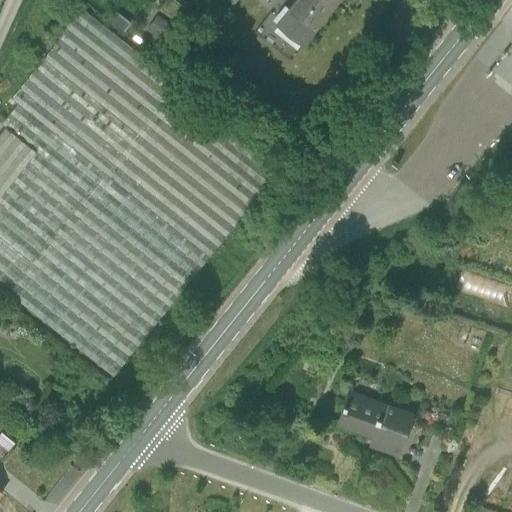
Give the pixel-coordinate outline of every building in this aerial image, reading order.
[(298,0),(290,11),(279,25),(305,45),(339,0),(298,0)] [(6,127),(5,128),(36,152),(0,197),(0,285),(113,376),(281,167),(154,66),(75,3),(51,32),(60,39),(13,99),(18,104),(2,123),(6,127)] [(116,25),(123,16),(116,10),(108,18),(116,25)] [(175,27),(163,19),(153,34),(149,40),(161,48),(175,27)] [(0,134),(0,197),(36,152),(5,128),(0,134)] [(349,391),(337,423),(374,436),(370,446),(398,456),(413,414),(349,391)] [(2,432),(0,434),(0,452),(4,456),(15,442),(2,432)]
